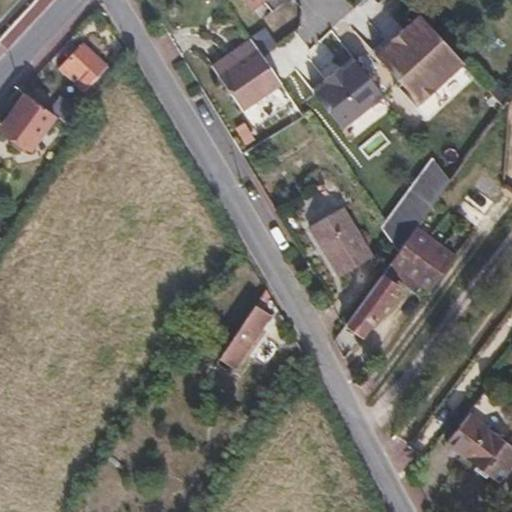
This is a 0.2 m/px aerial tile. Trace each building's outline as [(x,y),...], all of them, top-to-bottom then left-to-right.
[(246,0),(253,8),(262,0),(246,0)] [(361,15),(384,39),(399,25),(376,1),(361,15)] [(420,103),(465,63),(421,15),(377,55),(420,103)] [(84,90),(107,65),(82,43),(79,46),(73,46),(67,52),(68,59),(59,67),(84,90)] [(282,84),(257,47),(218,74),(242,110),(282,84)] [(341,126),(382,94),(355,58),(342,68),(326,81),(313,90),(341,126)] [(338,64),(323,77),(326,81),(342,68),(338,64)] [(74,130),(82,118),(67,107),(64,110),(55,104),(57,101),(36,87),(29,98),(54,115),(74,130)] [(479,134),(504,107),(490,93),(483,101),(481,100),(463,121),(479,134)] [(29,98),(23,95),(0,128),(31,148),(54,115),(29,98)] [(432,157),(382,229),(398,252),(416,228),(432,206),(451,180),(432,157)] [(339,277),(372,257),(343,207),(310,227),(339,277)] [(416,228),(398,252),(346,323),(362,335),(402,283),(414,292),(422,283),(430,288),(454,256),(416,228)] [(264,305),(273,294),(268,283),(221,358),(234,366),(270,308),(264,305)] [(511,445),(505,439),(511,429),(511,408),(488,390),(446,443),(498,483),(511,465),(511,445)] [(160,430),(168,417),(149,405),(140,417),(160,430)]
